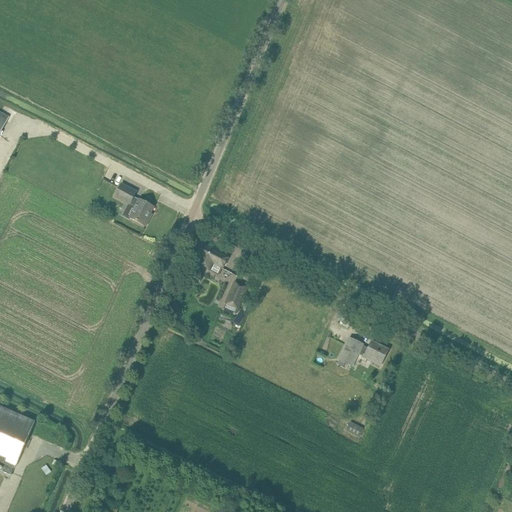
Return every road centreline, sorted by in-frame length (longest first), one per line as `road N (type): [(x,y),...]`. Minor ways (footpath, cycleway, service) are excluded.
road 1 (unclassified): [(511,386),(324,290),(194,212)]
road 2 (unclassified): [(65,511),(194,212)]
road 3 (unclassified): [(194,212),(285,0)]
